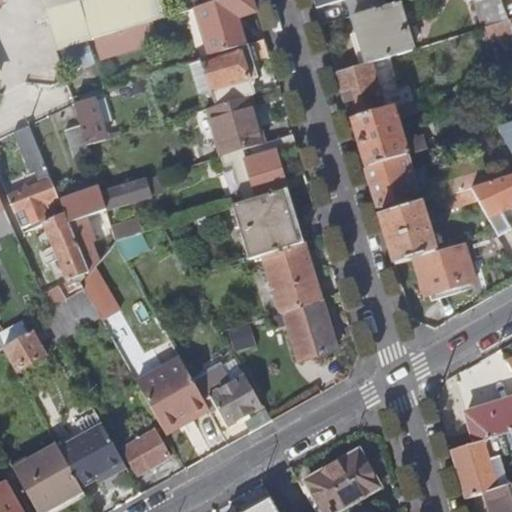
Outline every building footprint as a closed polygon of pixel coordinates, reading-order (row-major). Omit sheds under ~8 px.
[(40,0),(56,52),(137,26),(151,22),(163,18),(157,0),(83,0),(82,0),(40,0)] [(213,54),(243,45),(234,16),(253,11),(250,0),(222,0),(205,5),(199,8),(213,54)] [(314,0),(317,9),(347,0),(314,0)] [(509,21),(501,0),(466,0),(467,3),(473,1),(481,30),(509,21)] [(399,2),(354,16),(363,44),(356,47),(362,67),(372,64),(413,51),(399,2)] [(140,37),(155,32),(151,22),(137,26),(138,29),(140,37)] [(99,57),(142,44),(140,37),(138,29),(95,43),(99,57)] [(246,44),(238,47),(239,50),(189,65),(194,80),(205,77),(210,93),(215,107),(248,98),(253,96),(249,81),(257,78),(246,44)] [(387,112),(372,64),(362,67),(337,75),(343,93),(353,90),(362,120),(387,112)] [(205,77),(194,80),(199,97),(210,93),(205,77)] [(222,157),(257,147),(249,122),(254,120),(248,98),(215,107),(207,110),(222,157)] [(86,147),(105,141),(92,99),(73,105),(79,126),(86,147)] [(362,120),(352,123),(366,170),(407,157),(428,151),(424,138),(414,141),(409,136),(402,138),(397,120),(416,114),(413,104),(387,112),(362,120)] [(257,147),(262,145),(254,120),(249,122),(257,147)] [(511,124),(498,129),(511,154),(511,124)] [(73,157),(88,153),(86,147),(79,126),(64,131),(65,133),(66,132),(73,157)] [(241,204),(287,190),(276,157),(296,150),(292,136),(262,145),(257,147),(222,157),(218,158),(222,169),(230,167),(244,163),(251,187),(237,191),(241,204)] [(38,178),(49,174),(35,140),(24,145),(38,178)] [(366,170),(379,210),(404,203),(402,196),(418,191),(407,157),(366,170)] [(442,172),(450,196),(472,190),(490,184),(482,160),(442,172)] [(237,191),(251,187),(244,163),(230,167),(237,191)] [(511,177),(490,184),(472,190),(478,202),(497,235),(498,237),(511,231),(511,228),(503,213),(511,209),(511,177)] [(106,212),(149,197),(148,195),(161,191),(157,178),(100,195),(106,212)] [(25,225),(45,217),(44,214),(62,205),(60,202),(51,179),(7,197),(14,213),(19,211),(25,225)] [(70,224),(106,212),(100,195),(98,188),(60,202),(62,205),(65,213),(70,224)] [(262,257),(303,244),(287,190),(241,204),(230,207),(247,261),(262,257)] [(478,202),(472,190),(450,196),(444,199),(448,211),(478,202)] [(381,218),(396,266),(415,261),(437,254),(422,205),(381,218)] [(49,310),(84,290),(81,284),(90,273),(70,224),(65,213),(45,223),(69,283),(42,296),(49,310)] [(115,243),(140,235),(136,222),(111,229),(115,243)] [(284,312),(320,301),(321,301),(303,244),(262,257),(280,314),(284,312)] [(437,254),(415,261),(426,298),(475,284),(464,246),(437,255),(437,254)] [(55,341),(99,317),(84,290),(49,310),(52,317),(46,325),(55,341)] [(299,362),(335,350),(321,301),(320,301),(284,312),(299,362)] [(18,373),(46,356),(33,332),(4,348),(4,349),(18,373)] [(180,359),(155,373),(158,379),(183,365),(180,359)] [(155,373),(136,384),(160,428),(204,403),(196,389),(183,365),(158,379),(155,373)] [(208,396),(229,385),(224,375),(202,386),(208,396)] [(208,410),(215,406),(226,427),(260,408),(244,378),(229,385),(208,396),(202,386),(196,389),(204,403),(208,410)] [(511,400),(467,414),(477,445),(485,442),(504,436),(511,433),(511,400)] [(204,403),(160,428),(165,436),(208,412),(204,403)] [(58,449),(56,447),(13,471),(35,511),(47,511),(82,492),(80,490),(101,477),(104,481),(126,468),(101,425),(58,449)] [(169,458),(153,431),(121,450),(137,476),(169,458)] [(477,445),(453,453),(467,501),(487,495),(500,491),(485,442),(477,445)] [(331,511),(376,487),(357,453),(305,483),(322,511),(331,511)] [(0,511),(21,511),(6,484),(0,487),(0,511)] [(491,511),(511,511),(511,487),(500,491),(487,495),(491,511)] [(277,511),(271,500),(248,511),(277,511)]
